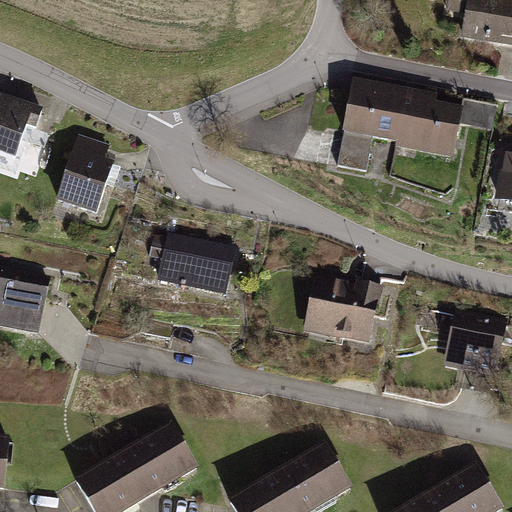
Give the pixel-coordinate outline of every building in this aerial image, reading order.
[(444,0),(442,11),(461,14),(462,0),(444,0)] [(511,0),(462,0),(461,14),(457,35),(511,44),(511,0)] [(433,94),(351,79),(341,131),(368,136),(392,140),(391,148),(450,159),(460,106),(432,101),(433,94)] [(42,107),(0,92),(0,151),(13,156),(24,126),(34,129),(42,107)] [(463,123),(496,127),(499,102),(466,98),(463,123)] [(368,136),(341,131),(334,166),(362,171),(368,136)] [(116,147),(77,135),(56,200),(95,212),(116,147)] [(511,145),(500,144),(490,200),(511,203),(511,145)] [(227,294),(237,249),(167,233),(166,238),(161,260),(157,279),(227,294)] [(161,260),(166,238),(152,235),(147,257),(161,260)] [(46,278),(0,267),(0,329),(32,337),(46,278)] [(377,287),(311,274),(300,330),(366,342),(377,287)] [(503,319),(455,308),(444,357),(491,368),(503,319)] [(177,427),(80,486),(96,511),(142,511),(206,473),(177,427)] [(331,447),(233,505),(236,511),(328,511),(359,494),(331,447)] [(481,466),(406,511),(509,511),(481,466)]
